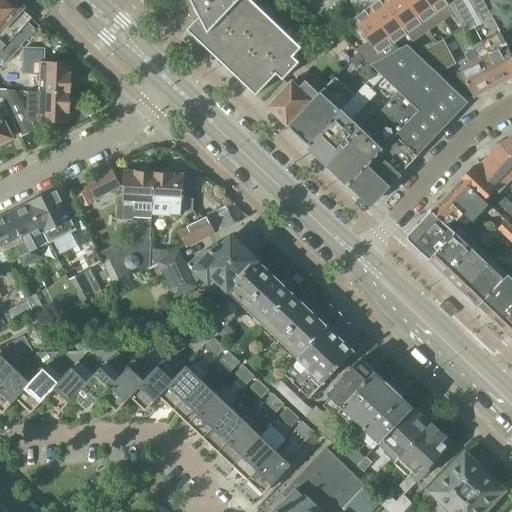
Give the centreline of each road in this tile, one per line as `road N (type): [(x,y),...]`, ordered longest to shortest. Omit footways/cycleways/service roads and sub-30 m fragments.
road 1 (secondary): [(359,260),(175,87)]
road 2 (residential): [(207,506),(204,474),(160,432),(11,433)]
road 3 (residential): [(359,260),(473,131),(511,110)]
road 4 (secondary): [(511,409),(359,260)]
road 5 (residential): [(175,87),(120,131),(0,190)]
road 6 (secondary): [(175,87),(79,0)]
